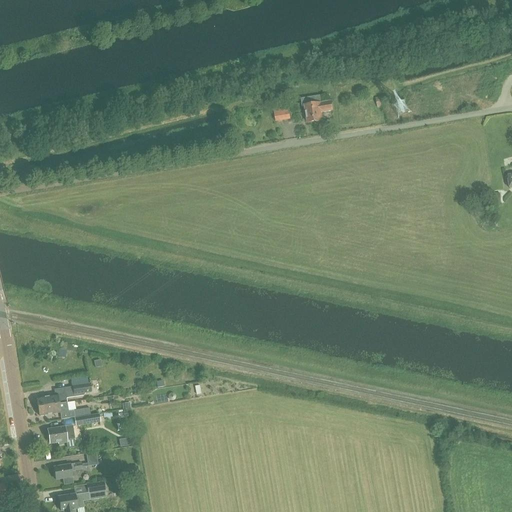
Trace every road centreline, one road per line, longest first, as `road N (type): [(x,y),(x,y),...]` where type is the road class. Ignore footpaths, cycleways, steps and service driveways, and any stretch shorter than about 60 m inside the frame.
road 1 (track): [(505,0),(0,126)]
road 2 (unclassified): [(0,194),(505,108)]
road 3 (tertiary): [(31,511),(0,313)]
